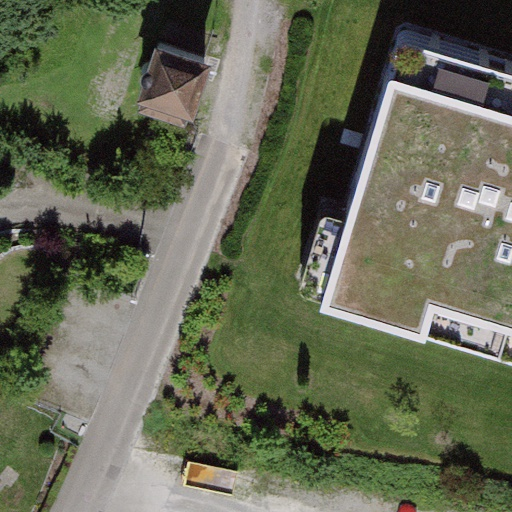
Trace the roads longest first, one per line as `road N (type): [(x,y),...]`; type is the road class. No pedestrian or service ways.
road 1 (residential): [(81,511),(135,392),(232,115),(253,0)]
road 2 (unknown): [(99,471),(302,511)]
